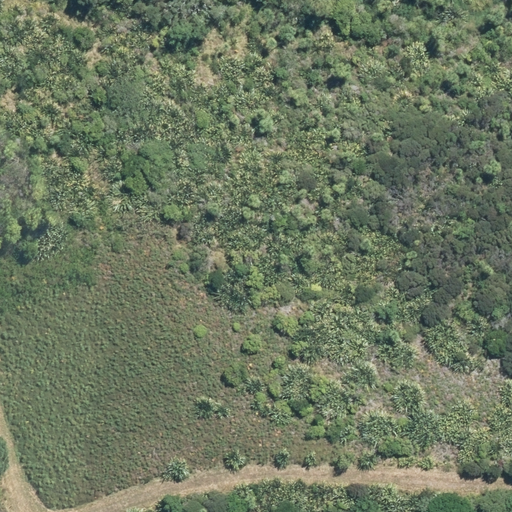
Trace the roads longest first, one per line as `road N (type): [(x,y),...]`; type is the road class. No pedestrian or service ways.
road 1 (track): [(511,487),(271,462),(121,511)]
road 2 (track): [(45,511),(0,372)]
